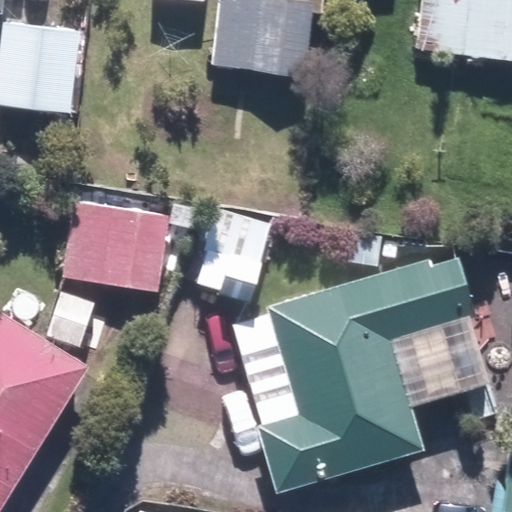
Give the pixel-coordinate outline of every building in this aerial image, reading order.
[(293,1),(286,0),(218,0),(212,66),(305,75),(312,2),(293,1)] [(511,0),(427,0),(422,45),(511,56),(511,0)] [(53,24),(14,19),(4,101),(75,111),(86,28),(53,24)] [(511,60),(464,58),(462,119),(452,119),(450,172),(511,174),(511,60)] [(172,212),(82,198),(69,274),(110,281),(160,289),(172,212)] [(226,235),(212,277),(267,296),(281,254),(226,235)] [(257,425),(277,493),(425,449),(412,406),(392,340),(477,316),(457,250),(265,306),(297,413),(257,425)] [(50,332),(88,356),(101,335),(121,347),(141,317),(82,280),(50,332)] [(0,510),(89,368),(0,312),(0,510)] [(511,511),(511,446),(500,511),(511,511)]
